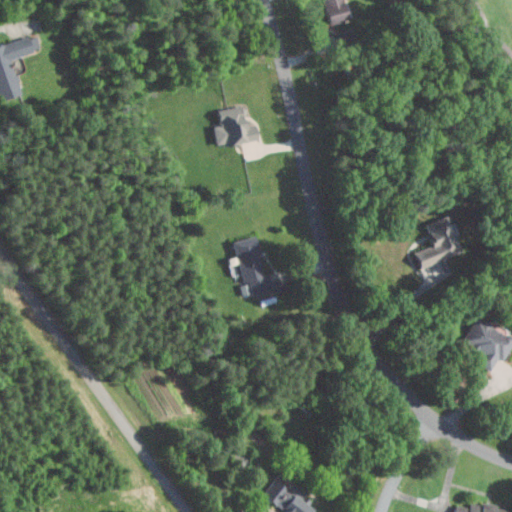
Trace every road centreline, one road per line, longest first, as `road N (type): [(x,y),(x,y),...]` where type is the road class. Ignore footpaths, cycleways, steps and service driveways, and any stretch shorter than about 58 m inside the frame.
road 1 (residential): [(511,461),(433,418),(353,323),(328,261),(264,0)]
road 2 (residential): [(0,247),(190,511)]
